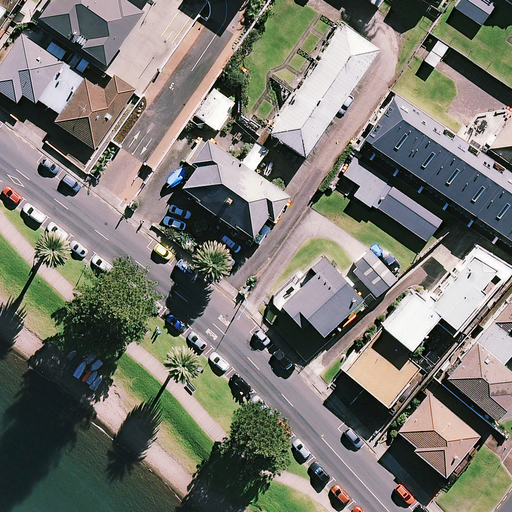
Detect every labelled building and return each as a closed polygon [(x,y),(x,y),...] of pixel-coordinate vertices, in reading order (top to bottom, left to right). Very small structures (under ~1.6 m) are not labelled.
[(0,0),(0,21),(15,0),(0,0)] [(126,0),(47,0),(37,15),(105,62),(141,10),(126,0)] [(495,3),(489,0),(459,0),(455,6),(480,24),(495,3)] [(346,22),(270,136),(309,161),(385,49),(346,22)] [(104,88),(22,33),(0,65),(0,89),(17,101),(22,93),(36,102),(38,99),(59,113),(53,121),(94,148),(135,88),(114,73),(104,88)] [(235,104),(212,88),(195,113),(218,129),(235,104)] [(511,173),(400,95),(369,142),(511,240),(511,173)] [(511,113),(488,148),(511,164),(511,113)] [(195,169),(181,191),(252,240),(267,218),(274,222),(293,195),(208,137),(189,165),(195,169)] [(427,239),(441,221),(355,156),(332,186),(427,239)] [(510,274),(456,236),(376,334),(426,374),(510,274)] [(396,279),(371,250),(350,267),(376,296),(396,279)] [(311,343),(364,301),(327,257),(276,299),(311,343)] [(511,394),(511,347),(486,326),(440,381),(486,425),(511,394)] [(416,380),(371,346),(340,372),(386,408),(416,380)] [(476,439),(428,394),(394,429),(442,474),(476,439)]
